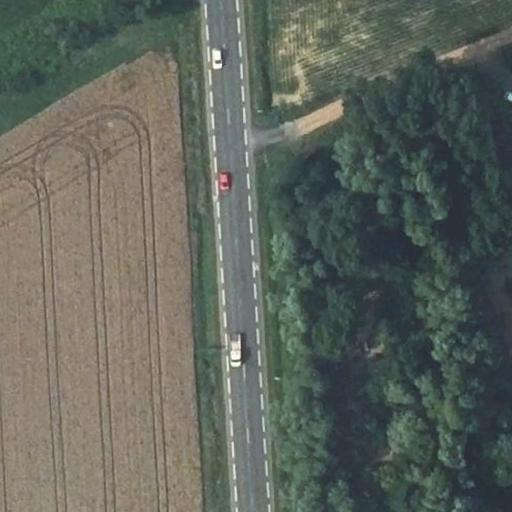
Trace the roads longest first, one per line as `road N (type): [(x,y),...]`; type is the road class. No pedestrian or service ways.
road 1 (primary): [(220,0),(250,511)]
road 2 (track): [(230,156),(511,36)]
